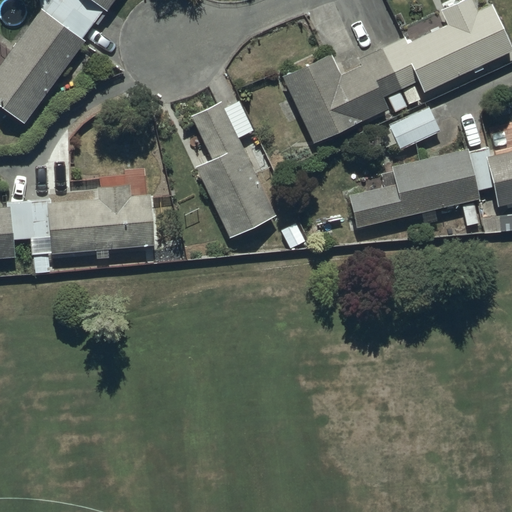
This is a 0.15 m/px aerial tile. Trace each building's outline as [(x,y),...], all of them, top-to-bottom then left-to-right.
[(38,0),(40,5),(0,60),(0,102),(23,119),(83,36),(81,35),(104,4),(107,6),(111,0),(38,0)] [(329,48),(281,70),(313,138),(390,103),(393,110),(423,96),(418,87),(511,44),(491,1),(477,8),(473,0),(446,0),(438,4),(446,21),(407,40),(404,34),(355,57),(357,62),(339,71),(329,48)] [(193,162),(226,232),(273,210),(238,138),(250,132),(231,92),(190,111),(211,154),(193,162)] [(427,103),(387,123),(398,145),(438,125),(427,103)] [(486,143),(389,162),(390,168),(380,170),(383,184),(347,191),(353,222),(421,209),(423,222),(437,220),(434,204),(477,195),(476,187),(492,184),(495,201),(511,197),(511,146),(488,151),(486,143)] [(0,254),(12,254),(11,237),(29,236),(30,252),(32,252),(33,270),(49,269),(48,249),(95,247),(95,255),(108,255),(108,244),(150,242),(147,191),(127,192),(127,179),(96,181),(96,195),(49,198),(49,195),(4,198),(4,203),(0,203),(0,254)]
